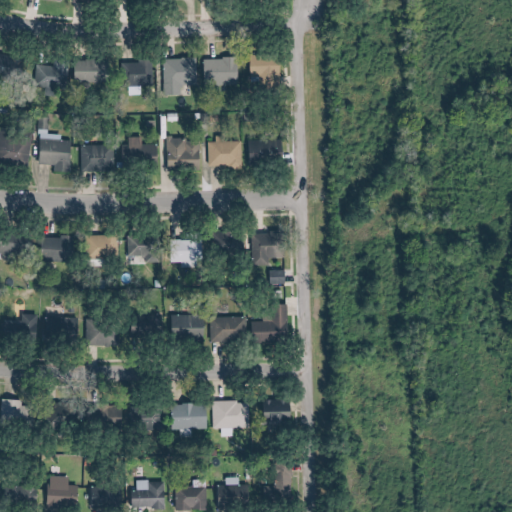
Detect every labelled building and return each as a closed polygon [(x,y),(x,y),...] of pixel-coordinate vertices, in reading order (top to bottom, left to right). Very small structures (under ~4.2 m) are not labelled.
[(20,56),(0,54),(0,74),(19,76),(20,56)] [(254,57),(253,76),(261,76),(261,83),(284,84),(284,58),(254,57)] [(200,59),(166,58),(166,94),(185,94),(185,85),(200,85),(200,59)] [(208,58),(207,85),(240,85),(241,59),(208,58)] [(76,81),(112,82),(113,61),(76,60),(76,81)] [(54,66),(35,65),(34,86),(68,86),(69,61),(54,61),(54,66)] [(124,62),(124,86),(156,85),(155,62),(124,62)] [(0,162),(28,164),(31,140),(0,137),(0,162)] [(145,137),(131,137),(131,148),(124,149),(125,164),(162,163),(161,144),(145,145),(145,137)] [(285,162),(285,140),(251,138),(251,161),(285,162)] [(41,140),(42,164),(57,164),(57,172),(74,172),(73,139),(41,140)] [(169,141),(169,170),(202,170),(201,140),(169,141)] [(242,141),(210,142),(211,168),(243,167),(242,141)] [(82,145),(83,171),(117,169),(115,144),(82,145)] [(273,258),(286,257),(285,232),(255,233),(257,265),(274,264),(273,258)] [(1,251),(27,258),(32,240),(6,233),(1,251)] [(120,257),(119,235),(94,235),(95,257),(120,257)] [(246,235),(216,235),(217,253),(247,252),(246,235)] [(48,236),(47,261),(77,262),(78,237),(48,236)] [(147,256),(147,262),(162,262),(162,237),(130,237),(130,256),(147,256)] [(184,262),(184,268),(204,268),(203,243),(182,243),(182,251),(175,251),(175,262),(184,262)] [(290,270),(272,271),(272,284),(290,284),(290,270)] [(265,321),(255,321),(255,342),(292,343),(292,313),(279,312),(279,316),(265,316),(265,321)] [(42,314),(26,314),(26,320),(7,320),(7,335),(41,336),(42,314)] [(142,315),(143,323),(135,323),(136,336),(167,335),(166,314),(142,315)] [(175,338),(208,338),(208,315),(175,315),(175,338)] [(212,341),(249,340),(249,316),(212,317),(212,341)] [(83,318),(50,317),(49,340),(82,341),(83,318)] [(90,319),(89,344),(122,345),(122,332),(106,331),(107,320),(90,319)] [(36,406),(23,405),(24,400),(4,398),(2,418),(34,421),(36,406)] [(268,399),(267,423),(296,425),(298,401),(268,399)] [(252,428),(250,401),(213,402),(215,429),(223,428),(224,436),(235,436),(235,428),(252,428)] [(173,405),(174,430),(181,430),(182,438),(193,437),(193,429),(210,428),(209,403),(173,405)] [(125,406),(94,405),(94,425),(125,426),(125,406)] [(267,486),(266,501),(295,502),(296,466),(280,465),(279,486),(267,486)] [(50,507),(81,508),(82,486),(72,485),(73,476),(51,476),(50,507)] [(169,481),(138,481),(138,489),(135,489),(135,508),(169,507),(169,481)] [(255,507),(255,484),(222,485),(223,508),(255,507)] [(6,501),(40,503),(41,488),(7,486),(6,501)] [(95,509),(123,508),(123,487),(94,488),(95,509)] [(209,509),(209,487),(178,487),(178,510),(209,509)]
